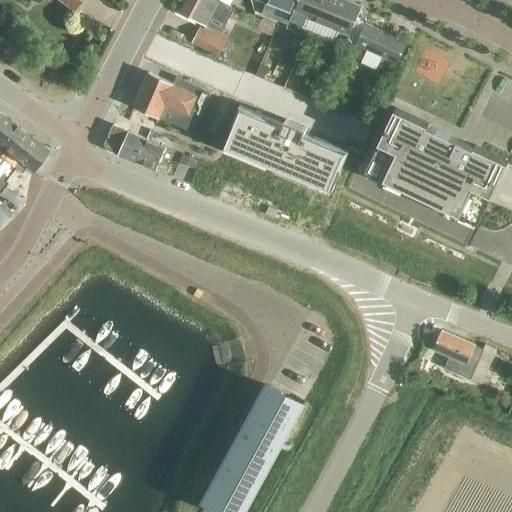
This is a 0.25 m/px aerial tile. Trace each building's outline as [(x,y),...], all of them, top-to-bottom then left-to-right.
[(79,0),(57,0),(71,11),(79,0)] [(230,6),(220,0),(218,0),(187,0),(181,12),(206,26),(212,14),(222,20),(230,6)] [(291,21),(299,0),(264,0),(285,9),(282,17),(291,21)] [(345,0),(299,0),(291,21),(304,26),(309,13),(318,17),(316,22),(350,36),(362,7),(345,0)] [(258,29),(272,35),(277,24),(263,18),(258,29)] [(408,43),(366,24),(357,45),(398,64),(408,43)] [(228,41),(201,27),(193,42),(220,56),(228,41)] [(304,38),(294,33),(288,46),(299,51),(304,38)] [(134,105),(194,132),(212,91),(177,76),(174,83),(149,72),(134,105)] [(318,76),(309,98),(322,103),(331,82),(318,76)] [(241,104),(224,145),(333,190),(350,150),(305,131),(307,128),(287,119),(285,123),(241,104)] [(430,124),(396,108),(368,166),(387,175),(385,178),(461,214),(462,211),(481,220),(509,161),(475,145),(474,147),(429,125),(430,124)] [(0,183),(2,182),(0,179),(0,156),(20,171),(25,165),(32,170),(35,166),(48,149),(2,115),(0,117),(0,183)] [(141,152),(147,139),(113,124),(105,144),(107,149),(134,161),(137,155),(137,156),(139,151),(141,152)] [(134,161),(156,170),(161,161),(170,165),(175,152),(166,148),(166,147),(147,139),(141,152),(139,151),(137,156),(137,155),(134,161)] [(192,176),(197,159),(186,156),(181,173),(192,176)] [(268,207),(266,213),(275,217),(277,211),(268,207)] [(476,346),(476,345),(442,330),(434,348),(450,356),(445,368),(471,379),(484,349),(476,346)] [(466,387),(450,380),(445,393),(461,399),(466,387)] [(269,385),(211,493),(244,511),(246,511),(305,405),(269,385)]
